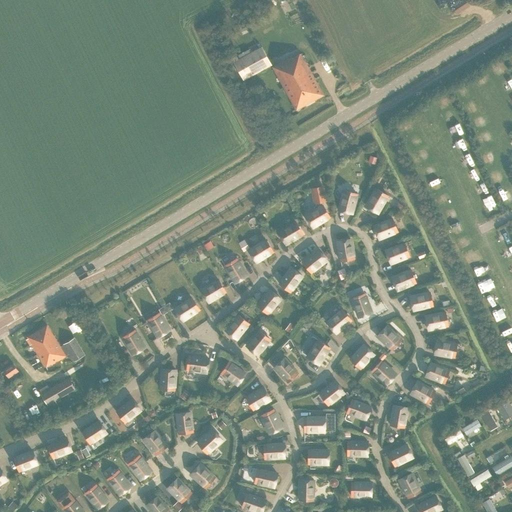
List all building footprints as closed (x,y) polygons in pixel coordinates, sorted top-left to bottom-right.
[(270,66),(260,48),(251,53),(250,50),(239,55),(241,59),(235,62),(240,71),(246,68),(251,77),(270,66)] [(293,59),(291,56),(272,67),(296,111),(324,95),(301,54),(293,59)] [(314,208),(315,210),(306,215),(313,227),(330,217),(323,205),(321,202),(326,201),(323,187),(312,189),(315,203),(316,203),(316,205),(314,208)] [(376,189),(366,206),(378,213),(388,196),(376,189)] [(344,190),(339,210),(352,213),(358,193),(344,190)] [(393,219),(374,226),(379,239),(398,232),(393,219)] [(296,222),(279,232),(286,244),(303,234),(296,222)] [(341,261),(354,259),(351,239),(337,241),(341,261)] [(249,250),(253,256),(257,262),(274,252),(266,240),(249,250)] [(210,242),(205,245),(208,250),(213,247),(210,242)] [(386,251),(388,256),(391,264),(410,256),(405,243),(386,251)] [(235,283),(247,276),(237,258),(240,257),(234,248),(220,257),(225,266),(235,283)] [(318,249),(309,256),(303,262),(311,273),(327,260),(318,249)] [(291,268),(279,284),(290,292),(303,276),(291,268)] [(345,269),(338,271),(341,279),(348,276),(345,269)] [(411,270),(392,277),(398,290),(416,283),(411,270)] [(219,280),(202,290),(209,302),(226,292),(219,280)] [(270,290),(257,305),(268,314),(281,299),(270,290)] [(430,292),(411,296),(414,310),(433,306),(430,292)] [(365,293),(352,298),(359,317),(372,312),(365,293)] [(183,321),(200,310),(192,298),(175,309),(183,321)] [(343,309),(327,322),(336,333),(352,320),(343,309)] [(446,312),(426,316),(429,330),(448,326),(446,312)] [(160,313),(148,320),(158,337),(170,330),(160,313)] [(238,315),(226,330),(237,339),(249,324),(238,315)] [(291,323),(286,329),(290,332),(295,326),(291,323)] [(85,355),(75,337),(60,347),(47,325),(27,337),(45,367),(52,363),(52,365),(69,354),(74,362),(85,355)] [(387,325),(377,335),(392,349),(401,339),(387,325)] [(135,330),(123,337),(133,354),(145,347),(135,330)] [(259,330),(247,346),(258,355),(270,339),(259,330)] [(319,339),(307,356),(319,364),(330,347),(319,339)] [(457,343),(437,340),(435,354),(455,357),(457,343)] [(364,344),(350,359),(361,368),(374,353),(364,344)] [(209,359),(189,356),(187,370),(207,372),(209,359)] [(285,358),(274,367),(288,382),(298,373),(285,358)] [(229,362),(221,373),(238,385),(246,373),(229,362)] [(382,362),(372,372),(387,385),(396,375),(382,362)] [(13,363),(3,371),(8,378),(18,371),(13,363)] [(451,369),(432,364),(428,377),(447,383),(451,369)] [(176,370),(162,369),(161,389),(175,390),(176,370)] [(47,406),(76,390),(69,378),(50,389),(47,385),(39,390),(41,394),(47,406)] [(336,381),(320,393),(329,404),(344,392),(336,381)] [(417,381),(411,393),(428,403),(435,391),(417,381)] [(264,387),(246,397),(253,410),(271,399),(264,387)] [(184,391),(180,396),(185,400),(188,395),(184,391)] [(133,399),(117,411),(126,422),(141,410),(133,399)] [(352,401),(347,414),(366,421),(371,408),(352,401)] [(394,405),(390,425),(404,427),(408,408),(394,405)] [(274,409),(261,415),(270,434),(282,427),(274,409)] [(179,434),(193,432),(191,412),(177,414),(179,434)] [(306,417),(306,431),(326,431),(326,417),(306,417)] [(100,421),(83,432),(90,443),(107,433),(100,421)] [(213,429),(198,443),(204,451),(208,454),(209,453),(210,453),(223,442),(213,429)] [(156,455),(167,446),(155,430),(144,439),(156,455)] [(67,438),(48,445),(54,458),(72,451),(67,438)] [(368,442),(348,441),(348,455),(368,456),(368,442)] [(284,443),(264,444),(265,458),(285,457),(284,443)] [(407,444),(389,453),(395,466),(413,457),(407,444)] [(309,449),(309,463),(329,464),(329,450),(309,449)] [(33,451),(14,458),(19,471),(38,464),(33,451)] [(141,479),(152,471),(139,455),(128,464),(141,479)] [(200,464),(191,474),(206,488),(215,477),(200,464)] [(258,469),(255,483),(274,487),(277,473),(258,469)] [(120,495),(131,486),(119,470),(108,479),(120,495)] [(412,473),(399,480),(408,497),(421,491),(412,473)] [(178,478),(168,488),(182,502),(192,492),(178,478)] [(300,480),(300,500),(314,500),(314,480),(300,480)] [(373,484),(353,480),(350,494),(370,498),(373,484)] [(97,509),(108,500),(96,484),(85,493),(97,509)] [(66,511),(83,511),(69,492),(58,501),(66,511)] [(247,494),(242,507),(256,511),(261,511),(266,500),(247,494)] [(158,496),(147,505),(152,511),(169,511),(170,511),(158,496)] [(436,496),(418,505),(421,511),(435,511),(442,508),(436,496)]
